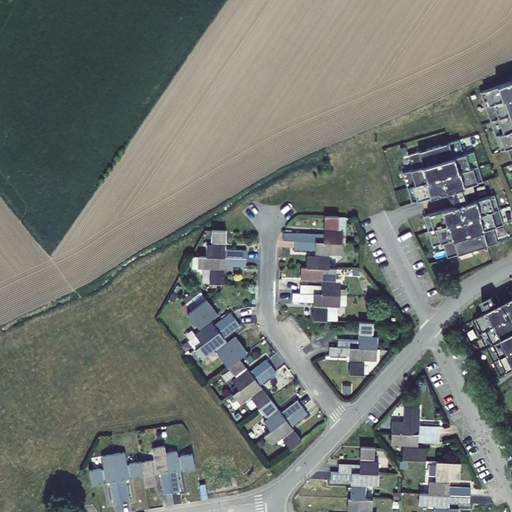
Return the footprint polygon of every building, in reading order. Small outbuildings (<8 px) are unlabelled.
[(511,146),(511,80),(485,90),(504,149),(511,146)] [(405,171),(414,201),(483,181),(474,151),(465,154),(460,137),(409,152),(413,169),(405,171)] [(503,225),(494,195),(424,215),(433,247),(444,243),(448,258),(498,243),(494,228),(503,225)] [(302,233),(302,241),(342,243),(342,230),(338,230),(338,216),(324,216),(324,228),(326,228),(326,231),(324,231),(324,234),(302,233)] [(342,243),(345,243),(346,217),(338,216),(338,230),(342,230),(342,243)] [(214,242),(214,246),(211,246),(206,246),(206,257),(246,258),(246,250),(225,249),(225,246),(223,246),(223,243),(225,243),(225,231),(211,231),(211,242),(214,242)] [(341,254),(342,243),(302,241),(294,241),(294,249),(315,250),(315,253),(317,253),(317,257),(315,257),(306,256),(306,267),(330,268),(330,258),(327,258),(327,254),(330,254),(341,254)] [(198,256),(198,267),(209,268),(212,268),(212,272),(209,272),(209,283),(223,284),(224,272),(222,272),(222,268),(224,268),(224,266),(245,266),(246,258),(206,257),(198,256)] [(306,267),(301,267),(300,279),(324,280),(324,283),(321,283),(321,286),(300,285),(300,293),(340,294),(345,295),(346,295),(346,290),(340,289),(340,284),(336,283),(333,283),(333,280),(336,280),(336,268),(330,268),(306,267)] [(492,310),(473,320),(501,376),(511,370),(511,287),(511,288),(511,290),(511,300),(496,308),(495,306),(495,303),(494,301),(493,300),(490,300),(488,302),(488,305),(491,308),(492,310)] [(200,292),(191,299),(196,307),(206,299),(200,292)] [(292,293),(292,301),(313,302),(313,305),(315,305),(315,308),(313,308),(312,320),(337,321),(337,306),(339,306),(340,294),(300,293),(292,293)] [(202,344),(235,319),(230,312),(213,325),(211,323),(210,324),(207,321),(209,320),(217,314),(206,299),(196,307),(191,299),(182,306),(199,328),(201,326),(203,329),(201,331),(195,335),(202,344)] [(195,349),(202,359),(214,349),(216,348),(218,351),(216,352),(227,366),(238,358),(246,352),(235,337),(227,343),(225,345),(223,342),(225,340),(223,338),(240,325),(235,319),(202,344),(195,349)] [(337,339),(337,347),(377,349),(377,337),(372,337),(370,337),(370,333),(372,333),(373,322),(359,322),(358,333),(361,334),(360,337),(358,337),(358,340),(337,339)] [(376,360),(377,349),(337,347),(329,347),(328,355),(350,356),(350,359),(352,359),(352,363),(349,362),(349,374),(363,375),(364,364),(361,363),(361,360),(364,360),(376,360)] [(236,373),(238,376),(236,378),(232,381),(239,390),(271,365),(266,359),(249,372),(247,370),(245,371),(243,368),(245,367),(238,358),(227,366),(234,375),(236,373)] [(259,385),(276,372),(271,365),(239,390),(233,395),(240,404),(250,396),(252,395),(254,398),(252,399),(258,407),(270,399),(263,390),(261,391),(259,388),(261,387),(259,385)] [(270,430),(302,407),(297,400),(281,413),(279,410),(277,412),(275,409),(277,407),(270,399),(258,407),(265,416),(267,414),(269,417),(267,419),(264,421),(270,430)] [(270,430),(264,435),(271,444),(281,437),(283,435),(285,438),(283,440),(290,449),(301,440),(293,429),(291,430),(288,427),(290,426),(307,413),(302,407),(270,430)] [(418,422),(416,422),(416,419),(418,419),(419,407),(405,407),(405,418),(407,418),(407,422),(404,422),(400,422),(399,432),(439,434),(439,426),(418,425),(418,422)] [(439,434),(399,432),(391,432),(391,443),(403,444),(405,444),(405,448),(403,447),(402,459),(425,460),(426,449),(417,448),(415,448),(415,444),(417,445),(418,442),(439,443),(439,434)] [(165,445),(161,446),(170,495),(181,494),(177,471),(192,469),(189,453),(178,455),(177,449),(166,451),(165,445)] [(170,495),(161,446),(153,447),(155,459),(137,462),(140,478),(142,490),(155,488),(153,476),(161,475),(165,496),(170,495)] [(374,462),(374,447),(360,446),(360,457),(363,457),(362,462),(360,462),(360,465),(338,464),(338,472),(378,473),(378,462),(374,462)] [(140,478),(137,462),(125,464),(123,452),(110,455),(118,503),(129,502),(126,481),(140,478)] [(118,503),(110,455),(102,456),(104,468),(88,471),(91,487),(109,484),(113,504),(118,503)] [(447,483),(447,479),(449,479),(459,480),(460,461),(436,461),(435,479),(438,479),(437,483),(435,483),(429,483),(428,494),(470,495),(470,487),(449,486),(449,483),(447,483)] [(378,473),(338,472),(330,472),(330,479),(351,480),(351,483),(354,483),(354,488),(351,488),(351,498),(365,499),(365,488),(362,488),(363,484),(365,484),(377,484),(378,473)] [(457,511),(458,510),(448,509),(446,509),(446,506),(448,506),(449,503),(470,504),(470,495),(428,494),(419,493),(419,505),(434,505),(436,505),(436,509),(434,509),(433,511),(457,511)] [(369,511),(370,510),(372,510),(372,499),(365,499),(351,498),(348,498),(347,510),(358,511),(360,511),(369,511)]
